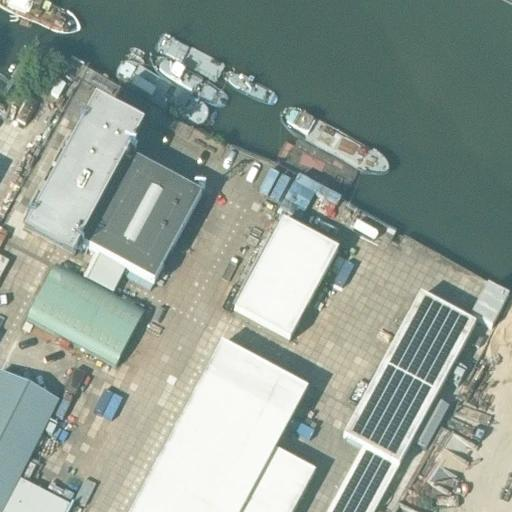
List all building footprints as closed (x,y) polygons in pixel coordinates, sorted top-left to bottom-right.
[(31,222),(22,240),(70,266),(79,248),(153,288),(201,200),(130,162),(128,164),(126,163),(141,133),(94,108),(78,137),(76,136),(30,222),(31,222)] [(337,255),(281,225),(233,315),(289,344),(337,255)] [(0,281),(9,265),(0,260),(0,281)] [(55,269),(26,323),(114,370),(143,316),(55,269)] [(486,287),(470,319),(491,330),(508,299),(486,287)] [(375,511),(474,329),(419,299),(342,442),(361,452),(328,511),(375,511)] [(306,395),(218,348),(129,511),(295,511),(314,477),(274,455),(306,395)] [(0,377),(0,511),(5,511),(20,483),(58,406),(0,377)] [(20,483),(5,511),(67,511),(69,509),(20,483)]
